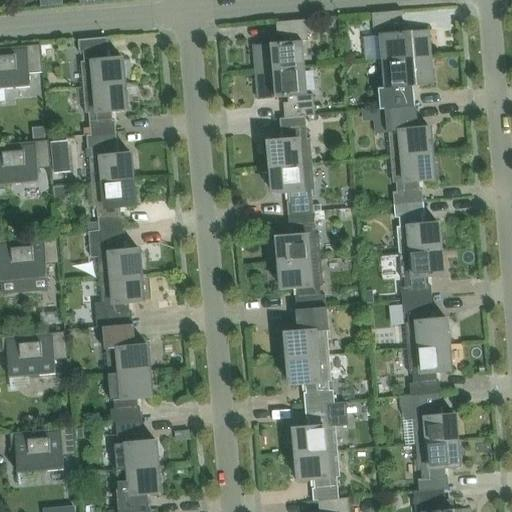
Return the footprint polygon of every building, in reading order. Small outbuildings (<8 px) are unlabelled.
[(373,29),(403,26),(402,12),(372,14),(373,29)] [(253,45),(256,73),(305,68),(302,42),(309,41),(307,20),(276,23),(278,38),(283,37),(283,43),(253,45)] [(380,34),(382,62),(431,57),(429,30),(380,34)] [(81,62),(83,88),(125,84),(123,59),(108,60),(107,51),(109,50),(108,38),(78,40),(79,53),(83,53),(84,62),(81,62)] [(40,45),(0,48),(0,89),(31,87),(30,74),(43,73),(40,45)] [(434,85),(431,57),(382,62),(385,89),(378,89),(380,110),(410,107),(409,92),(404,93),(404,87),(434,85)] [(307,95),(305,68),(256,73),(258,100),(288,97),(289,103),(284,103),(285,119),(305,117),(315,116),(313,95),(307,95)] [(127,110),(125,84),(83,88),(86,114),(89,114),(90,129),(91,135),(116,133),(115,120),(113,121),(112,111),(127,110)] [(380,110),(365,111),(366,122),(374,122),(375,135),(389,134),(391,157),(432,154),(430,128),(417,129),(415,107),(410,107),(380,110)] [(269,142),(271,168),(313,164),(310,139),(307,139),(305,117),(285,119),(280,119),(281,132),(283,132),(284,141),(269,142)] [(33,130),(34,140),(46,138),(45,129),(33,130)] [(116,133),(91,135),(87,136),(88,149),(92,149),(92,158),(89,158),(92,184),(133,180),(131,154),(116,155),(115,146),(117,146),(116,133)] [(0,144),(0,185),(39,183),(38,169),(51,168),(49,140),(0,144)] [(68,142),(51,143),(53,159),(70,157),(68,142)] [(420,190),(419,181),(434,180),(432,154),(391,157),(393,183),(396,183),(397,192),(393,192),(394,205),(424,203),(423,190),(420,190)] [(315,190),(313,164),(271,168),(273,194),(288,192),(289,202),(287,202),(288,215),(314,212),(312,190),(315,190)] [(136,206),(133,180),(92,184),(94,209),(97,209),(99,231),(125,229),(124,216),(121,216),(120,207),(136,206)] [(397,227),(399,253),(441,249),(438,224),(423,225),(422,216),(425,216),(424,203),(394,205),(395,218),(399,218),(400,227),(397,227)] [(277,238),(279,264),(321,260),(319,234),(316,234),(314,212),(288,215),(289,228),(291,227),(292,237),(277,238)] [(325,212),(315,213),(316,221),(325,220),(325,212)] [(92,257),(98,257),(100,279),(142,276),(139,250),(124,251),(123,242),(126,242),(125,229),(99,231),(95,231),(90,232),(92,257)] [(57,236),(0,241),(0,268),(2,294),(4,293),(3,282),(48,278),(46,265),(60,264),(57,236)] [(401,288),(402,301),(432,298),(431,286),(428,286),(428,277),(443,275),(441,249),(399,253),(401,279),(404,278),(405,288),(401,288)] [(295,297),(296,310),(325,308),(326,308),(325,295),(321,295),(320,286),(323,286),(321,260),(279,264),(282,289),(297,288),(298,297),(295,297)] [(144,302),(142,276),(100,279),(102,302),(96,303),(98,327),(103,327),(133,324),(132,312),(130,312),(129,303),(144,302)] [(365,292),(365,304),(373,303),(373,291),(365,292)] [(405,323),(408,349),(449,345),(447,319),(432,321),(431,311),(433,311),(432,298),(402,301),(404,314),(408,313),(408,323),(405,323)] [(329,356),(325,308),(296,310),(298,332),(286,333),(288,359),(329,356)] [(49,312),(46,316),(46,321),(50,325),(56,325),(59,321),(59,315),(55,312),(49,312)] [(106,349),(108,375),(150,371),(148,345),(133,347),(132,338),(134,337),(133,324),(103,327),(104,340),(108,340),(109,349),(106,349)] [(65,332),(1,337),(3,353),(7,353),(11,389),(12,389),(11,378),(56,374),(55,361),(68,360),(65,332)] [(410,384),(411,397),(440,394),(439,381),(437,381),(436,372),(451,371),(449,345),(408,349),(410,375),(413,374),(414,383),(410,384)] [(304,393),(305,406),(335,403),(333,390),(329,391),(329,382),(332,381),(329,356),(288,359),(290,385),(305,384),(306,393),(304,393)] [(83,368),(73,369),(74,378),(84,378),(83,368)] [(152,397),(150,371),(108,375),(111,401),(114,400),(115,409),(111,410),(112,423),(116,423),(141,420),(140,407),(138,408),(137,398),(152,397)] [(414,419),(416,445),(457,441),(455,415),(440,416),(439,407),(441,407),(440,394),(411,397),(412,410),(416,409),(417,418),(414,419)] [(294,429),(296,455),(338,451),(336,425),(333,426),(332,416),(336,416),(335,403),(305,406),(306,419),(308,419),(309,428),(294,429)] [(115,445),(117,470),(158,467),(156,441),(141,442),(140,433),(143,433),(141,420),(116,423),(118,444),(115,445)] [(76,455),(74,427),(10,433),(11,449),(16,449),(19,485),(21,485),(20,473),(64,470),(63,456),(76,455)] [(445,468),(459,467),(457,441),(416,445),(418,470),(421,470),(422,479),(418,480),(419,492),(414,493),(415,507),(445,505),(444,490),(449,490),(448,477),(445,477),(445,468)] [(313,501),(318,501),(339,499),(337,477),(340,477),(338,451),(296,455),(299,481),(314,479),(314,488),(312,489),(313,501)] [(119,510),(119,511),(149,511),(149,503),(146,503),(146,494),(161,493),(158,467),(117,470),(119,496),(122,496),(123,505),(119,505),(119,510)] [(349,511),(348,498),(339,499),(318,501),(319,511),(349,511)] [(365,501),(362,507),(363,511),(379,511),(379,504),(373,500),(365,501)]
